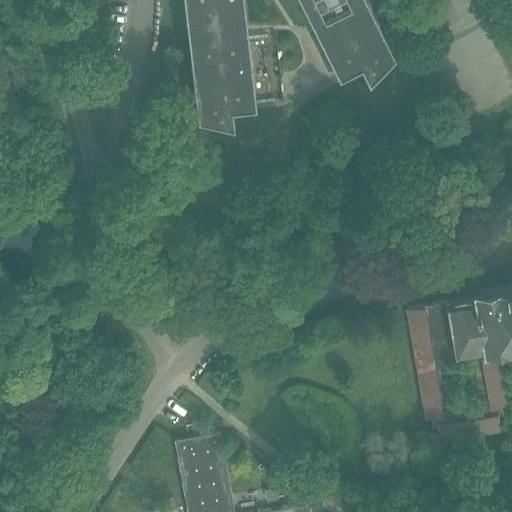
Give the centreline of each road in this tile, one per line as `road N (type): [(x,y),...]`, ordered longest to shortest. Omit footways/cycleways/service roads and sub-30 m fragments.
road 1 (unclassified): [(181,368),(234,333),(419,264),(511,208)]
road 2 (unclassified): [(181,368),(138,316),(111,255),(94,163)]
road 3 (unclassified): [(94,163),(36,0)]
road 4 (unclassified): [(85,511),(181,368)]
road 5 (unclassified): [(94,163),(143,0)]
